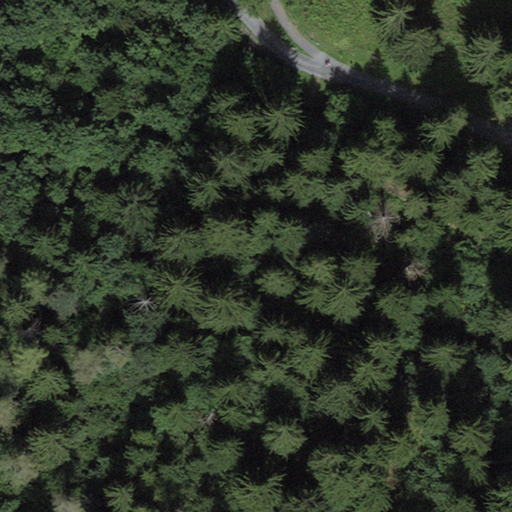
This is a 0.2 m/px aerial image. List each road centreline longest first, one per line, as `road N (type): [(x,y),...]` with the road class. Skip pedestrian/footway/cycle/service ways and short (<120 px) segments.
road 1 (residential): [(511,142),(331,72)]
road 2 (track): [(324,69),(283,54),(223,0)]
